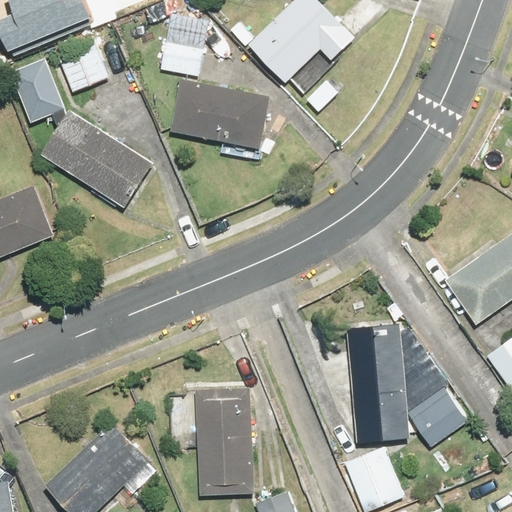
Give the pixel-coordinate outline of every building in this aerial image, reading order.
[(0,20),(0,21),(13,53),(94,19),(85,0),(5,0),(13,16),(0,20)] [(323,0),(299,0),(253,43),(290,82),(294,78),(307,92),(329,72),(315,57),(324,49),(335,60),(359,38),(323,0)] [(208,20),(169,14),(161,67),(200,73),(208,20)] [(95,37),(57,52),(72,89),(110,74),(95,37)] [(46,56),(11,70),(32,122),(67,108),(46,56)] [(275,93),(184,78),(175,131),(266,146),(275,93)] [(327,78),(307,97),(322,112),(341,94),(327,78)] [(73,110),(45,154),(127,206),(155,162),(73,110)] [(38,184),(0,199),(0,257),(59,234),(38,184)] [(511,234),(449,278),(480,322),(511,300),(511,234)] [(405,322),(351,327),(361,439),(415,434),(405,322)] [(511,335),(485,354),(510,389),(511,387),(511,335)] [(430,352),(413,367),(428,384),(445,370),(430,352)] [(254,385),(200,388),(205,494),(259,491),(254,385)] [(116,418),(49,483),(77,511),(100,511),(156,459),(116,418)] [(0,511),(16,511),(12,484),(0,486),(0,511)] [(296,511),(288,492),(257,504),(259,511),(296,511)]
